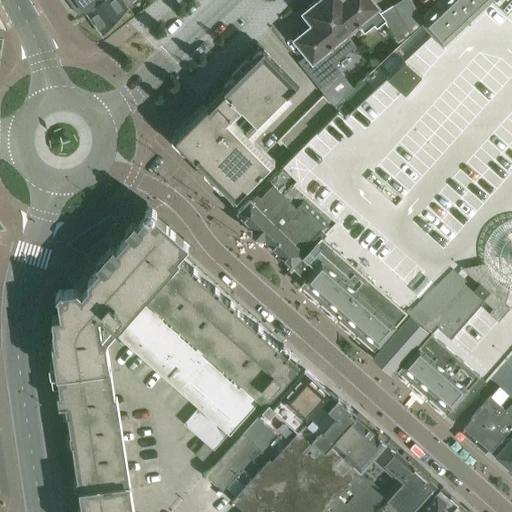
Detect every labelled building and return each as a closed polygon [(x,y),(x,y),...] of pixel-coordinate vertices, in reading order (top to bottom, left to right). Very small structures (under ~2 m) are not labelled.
[(76,0),(85,12),(101,0),(76,0)] [(101,0),(85,12),(102,36),(128,9),(125,5),(132,0),(101,0)] [(297,151),(294,154),(282,166),(268,180),(268,179),(237,211),(251,224),(252,231),(251,231),(258,238),(259,238),(265,238),(265,239),(265,238),(292,265),(305,277),(301,282),(300,281),(299,282),(374,348),(409,308),(411,310),(425,296),(452,269),(484,297),(453,332),(450,335),(437,323),(397,369),(453,418),(453,417),(488,377),(498,386),(463,426),(464,427),(489,449),(490,450),(511,425),(511,0),(447,0),(334,107),(337,110),(297,151)] [(332,43),(345,33),(317,0),(315,0),(308,6),(307,11),(305,13),(306,14),(298,20),(304,27),(301,30),(304,33),(296,39),(309,55),(308,55),(312,60),(315,57),(324,69),(332,63),(329,60),(339,52),(332,43)] [(317,0),(345,33),(357,23),(364,31),(374,23),(377,26),(383,21),(397,42),(411,33),(423,22),(409,0),(400,0),(379,13),(375,8),(377,6),(374,2),(373,2),(371,0),(317,0)] [(298,85),(263,49),(261,51),(257,51),(252,56),(252,60),(233,80),(229,80),(224,85),(224,88),(222,90),(223,91),(217,96),(214,93),(211,93),(206,97),(206,100),(210,104),(197,117),(176,137),(188,149),(186,150),(235,199),(270,164),(244,138),(298,85)] [(337,110),(334,107),(322,95),(279,139),(294,154),(297,151),(337,110)] [(189,244),(150,209),(87,280),(83,280),(77,287),(77,289),(61,291),(57,297),(62,327),(52,328),(54,341),(52,342),(60,395),(57,395),(59,407),(66,406),(82,511),(133,511),(116,396),(114,396),(106,344),(108,337),(107,330),(109,328),(198,407),(183,424),(213,450),(228,434),(229,435),(265,394),(276,381),(280,385),(297,366),(297,363),(288,355),(289,354),(178,256),(189,244)] [(477,297),(455,276),(403,323),(378,350),(395,365),(396,364),(437,317),(450,328),(477,297)] [(267,511),(355,416),(354,415),(336,398),(335,397),(332,395),(330,393),(306,372),(306,371),(304,370),(302,372),(303,372),(295,380),(291,385),(282,395),(281,396),(277,393),(241,434),(241,435),(235,442),(234,441),(233,443),(226,451),(225,451),(205,474),(207,476),(208,475),(213,481),(215,483),(216,483),(221,488),(223,491),(224,490),(230,496),(229,496),(246,511),(267,511)] [(322,511),(360,471),(387,441),(386,441),(378,433),(376,435),(364,424),(363,423),(355,416),(267,511),(322,511)] [(511,435),(495,454),(495,455),(496,456),(511,469),(511,435)] [(387,441),(360,471),(389,498),(416,468),(387,441)] [(416,468),(389,498),(376,511),(412,511),(436,486),(427,478),(416,468)] [(376,511),(389,498),(360,471),(322,511),(376,511)] [(465,511),(439,489),(418,511),(465,511)]
